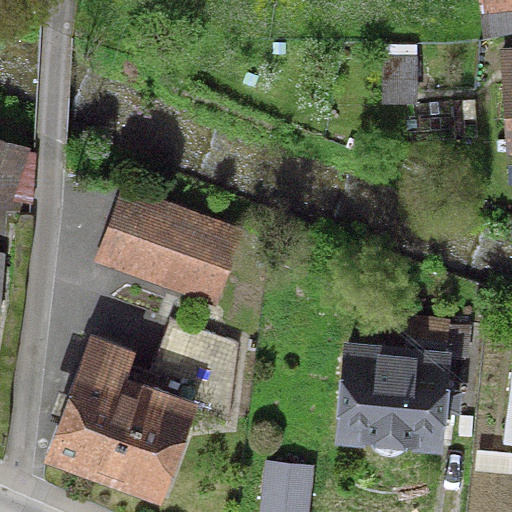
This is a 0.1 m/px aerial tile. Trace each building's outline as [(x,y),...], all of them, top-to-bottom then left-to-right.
[(505,147),(511,146),(511,85),(501,86),(505,147)] [(0,198),(28,207),(32,157),(0,146),(0,198)] [(174,227),(176,219),(125,200),(104,257),(208,296),(222,255),(200,247),(204,238),(174,227)] [(225,424),(235,346),(167,321),(142,388),(120,379),(129,356),(89,342),(48,452),(156,492),(187,410),(225,424)] [(405,345),(428,347),(430,324),(407,321),(405,345)] [(405,441),(405,440),(437,443),(443,361),(344,352),(336,434),(368,437),(370,443),(373,448),(378,452),(385,454),(391,453),(397,451),(402,446),(405,441)] [(269,468),(263,511),(298,511),(303,472),(269,468)]
